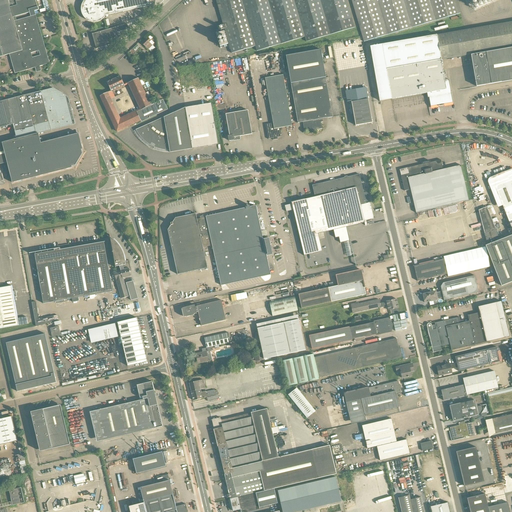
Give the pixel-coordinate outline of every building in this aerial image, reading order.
[(0,0),(0,57),(9,54),(15,74),(35,68),(35,67),(40,66),(50,64),(36,15),(16,21),(15,17),(39,10),(38,7),(37,7),(35,0),(0,0)] [(148,0),(85,0),(82,3),(81,9),(82,15),(84,18),(87,20),(92,22),(98,22),(102,20),(105,16),(150,6),(148,0)] [(215,0),(231,54),(255,47),(257,51),(304,37),(306,42),(354,28),(345,0),(215,0)] [(351,0),(363,42),(460,14),(455,0),(351,0)] [(429,98),(430,102),(431,106),(452,103),(452,98),(448,80),(444,80),(441,60),(471,55),(476,87),(511,80),(511,21),(370,46),(380,101),(427,93),(428,98),(429,98)] [(127,24),(98,32),(93,34),(98,49),(112,44),(111,40),(116,38),(114,33),(129,29),(127,24)] [(148,50),(152,45),(149,42),(151,40),(149,38),(147,40),(146,39),(142,43),(145,47),(148,50)] [(332,117),(325,77),(326,77),(321,50),(286,56),(291,83),(298,123),(303,122),(304,130),(309,129),(309,131),(311,131),(312,133),(317,132),(317,130),(322,129),(321,123),(323,123),(322,119),(332,117)] [(292,126),(283,75),(265,78),(273,125),(266,126),(268,140),(268,139),(273,139),(273,140),(278,139),(277,138),(282,137),(281,132),(281,131),(282,130),(281,128),(292,126)] [(107,83),(111,91),(124,85),(120,76),(107,83)] [(0,127),(13,124),(17,139),(39,133),(75,124),(68,97),(53,88),(0,100),(0,127)] [(117,132),(141,120),(137,112),(120,120),(107,93),(100,96),(117,132)] [(351,102),(355,126),(369,123),(372,123),(368,99),(351,102)] [(215,124),(211,103),(185,108),(189,128),(215,124)] [(185,108),(136,130),(138,134),(140,137),(143,140),(147,143),(150,145),(149,147),(154,149),(154,147),(158,149),(162,150),(166,150),(171,150),(175,150),(179,149),(183,147),(184,150),(192,149),(189,128),(185,108)] [(230,141),(231,141),(231,142),(240,140),(240,136),(252,134),(248,110),(243,111),(242,109),(236,110),(237,113),(225,115),(229,136),(228,136),(229,140),(229,141),(230,141)] [(218,142),(215,124),(189,128),(192,149),(213,145),(217,144),(217,142),(218,142)] [(0,164),(7,163),(11,174),(13,183),(72,168),(70,162),(79,160),(76,151),(83,150),(81,143),(79,134),(41,143),(39,133),(17,139),(0,143),(0,164)] [(410,190),(411,195),(414,205),(416,213),(469,201),(460,165),(443,169),(441,160),(399,170),(405,191),(410,190)] [(502,205),(511,229),(511,235),(500,240),(487,245),(485,246),(501,286),(511,281),(511,169),(490,178),(488,179),(488,183),(498,207),(502,205)] [(364,221),(374,219),(370,203),(366,204),(359,174),(312,185),(315,197),(295,202),(292,203),(304,255),(322,251),(318,234),(330,231),(364,223),(364,221)] [(268,239),(263,240),(255,206),(206,217),(212,245),(221,285),(270,275),(266,255),(271,254),(268,239)] [(478,210),(487,245),(500,240),(487,207),(478,210)] [(206,217),(204,218),(203,215),(200,217),(200,219),(197,219),(196,214),(175,218),(172,223),(171,223),(171,225),(168,230),(177,275),(207,268),(203,247),(212,245),(206,217)] [(110,235),(115,268),(116,268),(116,267),(119,266),(121,270),(120,270),(114,272),(121,299),(129,297),(128,296),(130,296),(131,301),(138,299),(133,281),(126,283),(127,285),(125,285),(123,278),(131,276),(129,271),(131,271),(129,261),(125,262),(125,259),(124,256),(123,254),(122,251),(121,249),(120,247),(118,244),(117,242),(115,241),(112,238),(111,239),(110,235)] [(43,304),(72,299),(73,302),(79,301),(79,298),(113,292),(104,242),(60,250),(60,248),(54,249),(54,251),(35,254),(43,304)] [(414,266),(417,281),(447,274),(443,259),(414,266)] [(361,270),(356,271),(336,276),(338,286),(328,288),(298,294),(302,308),(331,302),(366,295),(363,280),(361,270)] [(474,276),(443,283),(441,287),(442,291),(436,293),(437,300),(443,298),(444,300),(478,293),(474,276)] [(0,328),(28,324),(27,317),(18,318),(14,297),(17,297),(17,296),(16,291),(13,292),(12,286),(3,287),(0,285),(0,328)] [(438,300),(437,300),(436,293),(436,291),(423,294),(425,303),(438,300)] [(273,316),(298,311),(295,296),(269,301),(273,316)] [(388,310),(398,308),(396,299),(386,302),(379,304),(378,300),(355,305),(355,304),(351,304),(352,313),(378,307),(379,308),(387,306),(388,310)] [(197,314),(196,312),(198,312),(201,326),(226,320),(221,300),(196,306),(196,307),(195,307),(195,305),(182,308),(184,317),(187,317),(194,315),(194,314),(197,314)] [(36,326),(58,321),(57,316),(39,319),(36,302),(32,302),(36,326)] [(429,323),(428,324),(427,324),(427,325),(427,326),(433,353),(438,352),(442,351),(441,347),(450,345),(451,350),(504,338),(496,303),(484,305),(478,307),(479,313),(474,314),(473,314),(467,315),(469,321),(464,322),(463,320),(460,320),(459,317),(434,323),(435,325),(432,325),(431,324),(430,324),(430,323),(429,323)] [(137,318),(117,323),(128,366),(147,362),(146,355),(147,348),(144,348),(137,318)] [(377,335),(391,332),(393,324),(388,318),(374,321),(374,322),(349,328),(349,327),(309,336),(312,349),(352,341),(352,340),(376,334),(377,335)] [(285,323),(292,353),(305,350),(299,320),(285,323)] [(88,327),(91,341),(119,336),(116,322),(88,327)] [(278,356),(292,353),(285,323),(271,326),(278,356)] [(61,335),(59,326),(50,328),(52,337),(61,335)] [(264,359),(278,356),(271,326),(257,329),(264,359)] [(212,347),(214,346),(215,348),(219,347),(219,345),(231,343),(228,333),(204,338),(206,348),(207,351),(196,354),(198,364),(208,361),(212,360),(210,351),(213,351),(212,347)] [(56,383),(45,334),(6,343),(17,392),(56,383)] [(396,338),(314,358),(313,354),(282,361),(287,386),(319,379),(319,378),(402,358),(399,348),(397,348),(395,340),(396,340),(396,338)] [(452,373),(476,367),(500,362),(496,347),(473,353),(455,357),(456,363),(453,364),(451,365),(450,363),(437,366),(439,376),(452,373)] [(264,360),(262,353),(254,354),(256,362),(264,360)] [(412,364),(396,367),(397,371),(401,371),(402,378),(411,376),(410,372),(414,371),(412,364)] [(498,388),(494,371),(463,378),(464,385),(448,389),(441,390),(444,400),(449,399),(467,395),(498,388)] [(8,380),(1,382),(2,385),(0,385),(0,390),(0,391),(10,388),(8,380)] [(206,389),(204,380),(189,383),(194,401),(207,398),(208,402),(219,399),(217,390),(215,391),(214,390),(206,392),(206,391),(201,392),(201,390),(203,389),(203,390),(206,389)] [(398,381),(369,388),(368,387),(344,393),(350,421),(365,417),(365,415),(399,407),(396,395),(401,393),(400,388),(401,388),(401,385),(399,385),(398,381)] [(97,442),(158,428),(162,426),(152,382),(137,385),(140,397),(142,397),(143,400),(96,411),(90,412),(97,442)] [(488,397),(511,391),(511,387),(487,393),(488,397)] [(316,412),(297,388),(288,395),(307,418),(316,412)] [(478,415),(475,400),(450,406),(453,421),(461,419),(460,412),(462,411),(464,419),(468,418),(469,420),(478,418),(478,415)] [(69,443),(61,407),(31,414),(36,433),(38,432),(38,434),(36,435),(39,449),(40,450),(69,443)] [(230,499),(274,489),(285,486),(336,474),(329,445),(278,457),(267,409),(251,413),(244,414),(245,418),(221,424),(220,418),(212,420),(214,429),(222,427),(226,444),(218,446),(224,470),(225,475),(230,499)] [(495,434),(511,429),(511,414),(487,420),(489,427),(494,426),(495,434)] [(0,445),(18,441),(12,417),(0,419),(0,445)] [(367,448),(376,446),(380,461),(410,454),(406,440),(397,442),(391,419),(362,426),(363,432),(351,435),(352,442),(365,439),(367,448)] [(471,435),(468,423),(465,424),(464,421),(458,423),(461,423),(461,425),(450,428),(452,436),(462,434),(463,437),(471,435)] [(433,448),(431,441),(420,444),(422,451),(433,448)] [(484,482),(476,447),(456,452),(464,486),(484,482)] [(477,449),(479,456),(489,454),(487,448),(484,448),(477,449)] [(133,459),(136,474),(166,466),(162,452),(133,459)] [(84,474),(74,476),(76,484),(85,482),(84,474)] [(278,491),(282,511),(296,511),(341,502),(336,477),(278,491)] [(187,511),(186,504),(176,507),(169,480),(140,488),(146,511),(187,511)] [(24,503),(21,488),(9,490),(12,505),(24,503)] [(277,503),(274,489),(230,499),(233,511),(240,509),(241,511),(247,511),(264,508),(264,506),(277,503)] [(467,498),(470,511),(488,511),(488,507),(485,494),(467,498)] [(424,511),(421,497),(411,500),(410,495),(399,498),(401,511),(424,511)] [(488,511),(509,511),(508,502),(488,507),(488,511)] [(432,506),(430,507),(431,511),(449,511),(448,503),(447,503),(432,506)]
